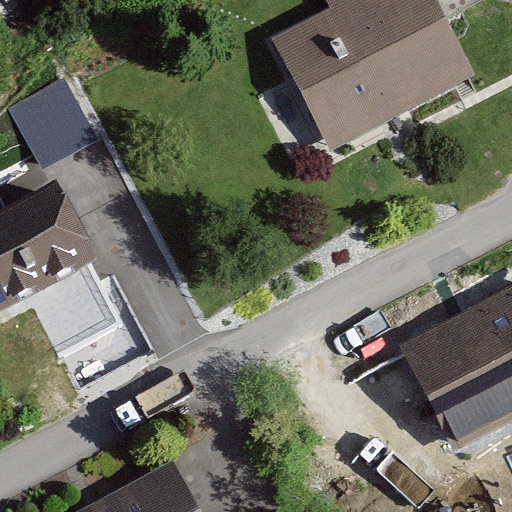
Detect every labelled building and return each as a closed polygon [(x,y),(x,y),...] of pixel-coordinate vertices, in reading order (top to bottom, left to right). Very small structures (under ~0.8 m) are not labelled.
[(333,0),(339,11),(288,38),(347,149),(483,77),(441,0),(333,0)] [(25,143),(46,183),(72,170),(92,160),(71,119),(25,143)] [(46,183),(0,204),(0,313),(115,259),(72,170),(46,183)] [(511,288),(415,338),(473,453),(511,433),(511,288)] [(210,511),(190,468),(92,511),(210,511)]
